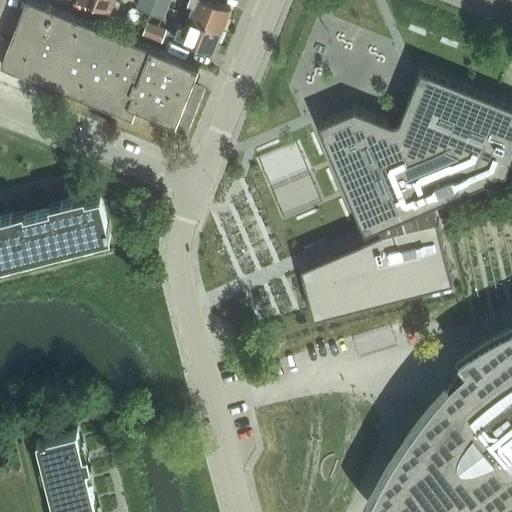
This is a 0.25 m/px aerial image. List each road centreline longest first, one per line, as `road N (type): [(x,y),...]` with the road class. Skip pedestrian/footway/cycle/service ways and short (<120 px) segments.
road 1 (residential): [(241,511),(177,249),(198,182)]
road 2 (residential): [(198,182),(0,104)]
road 3 (residential): [(198,182),(273,0)]
